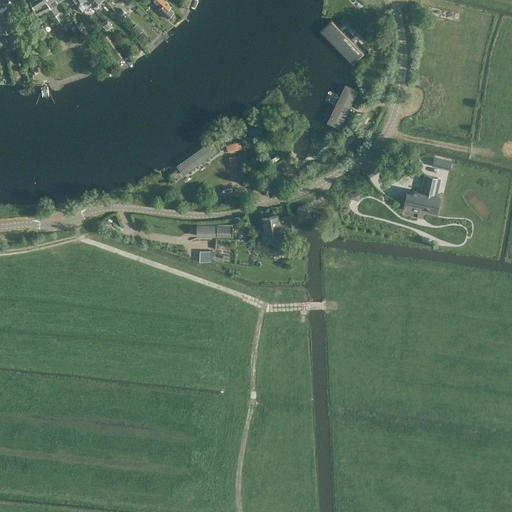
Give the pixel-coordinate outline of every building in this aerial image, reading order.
[(51,8),(45,0),(30,0),(35,9),(37,15),(47,10),(51,8)] [(61,1),(60,0),(45,0),(51,8),(56,16),(60,12),(55,5),(61,1)] [(151,0),(149,0),(143,5),(149,12),(157,6),(151,0)] [(171,6),(164,0),(152,0),(161,7),(159,10),(168,18),(174,12),(170,7),(171,6)] [(360,10),(365,4),(361,0),(355,0),(352,3),(360,10)] [(139,6),(135,9),(142,16),(145,12),(139,6)] [(420,6),(418,15),(428,17),(429,8),(420,6)] [(7,7),(0,9),(0,28),(1,33),(7,31),(11,48),(17,46),(15,39),(7,7)] [(56,16),(51,8),(47,10),(52,18),(56,16)] [(121,8),(117,13),(121,17),(126,13),(121,8)] [(429,28),(430,19),(422,19),(421,27),(429,28)] [(136,24),(130,29),(136,36),(142,30),(136,24)] [(78,26),(74,29),(79,36),(83,33),(78,26)] [(138,36),(138,40),(141,43),(145,43),(148,40),(148,36),(145,33),(141,33),(138,36)] [(36,62),(30,64),(33,73),(39,72),(36,62)] [(175,164),(184,176),(199,169),(219,151),(210,140),(175,164)] [(228,152),(243,149),(241,141),(226,145),(228,152)] [(232,167),(248,163),(246,153),(229,158),(232,167)] [(432,166),(445,169),(450,170),(452,161),(447,160),(434,157),(432,166)] [(430,208),(433,208),(437,209),(440,198),(436,197),(434,196),(438,178),(427,175),(423,193),(416,192),(417,191),(414,190),(413,191),(408,190),(403,210),(419,213),(421,206),(424,206),(424,204),(430,206),(430,208)] [(300,216),(301,215),(309,213),(305,204),(297,207),(300,216)] [(279,218),(279,216),(262,219),(265,235),(282,232),(281,228),(285,227),(285,229),(292,228),(290,216),(279,218)] [(195,235),(216,235),(216,225),(195,225),(195,235)] [(217,236),(233,236),(233,226),(217,226),(217,236)] [(215,256),(215,251),(211,251),(210,259),(221,262),(222,257),(215,256)]
